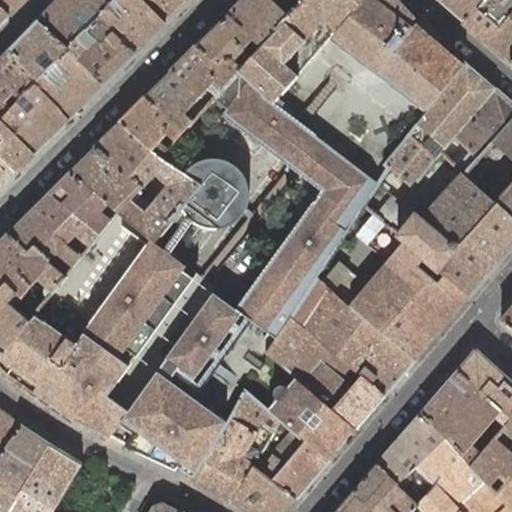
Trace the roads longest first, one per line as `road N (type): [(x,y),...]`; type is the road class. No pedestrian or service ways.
road 1 (residential): [(216,0),(0,215)]
road 2 (residential): [(310,511),(474,321)]
road 3 (residential): [(0,389),(52,428),(154,478)]
road 4 (residential): [(511,83),(419,0)]
